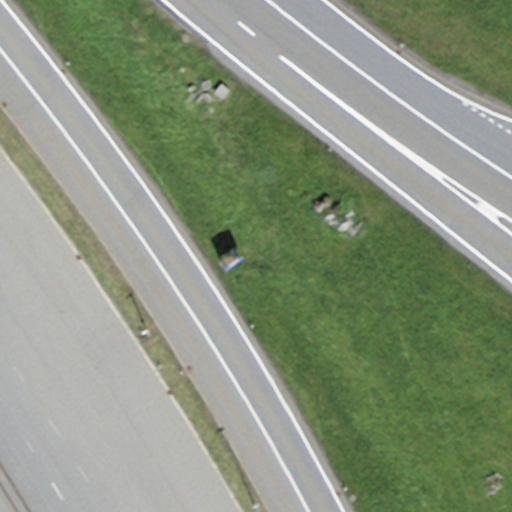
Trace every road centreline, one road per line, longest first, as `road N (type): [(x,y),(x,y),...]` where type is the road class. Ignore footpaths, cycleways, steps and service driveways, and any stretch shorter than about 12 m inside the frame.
road 1 (tertiary): [(0,50),(151,251),(307,511)]
road 2 (primary): [(223,0),(271,71),(511,259)]
road 3 (primary): [(267,0),(482,159)]
